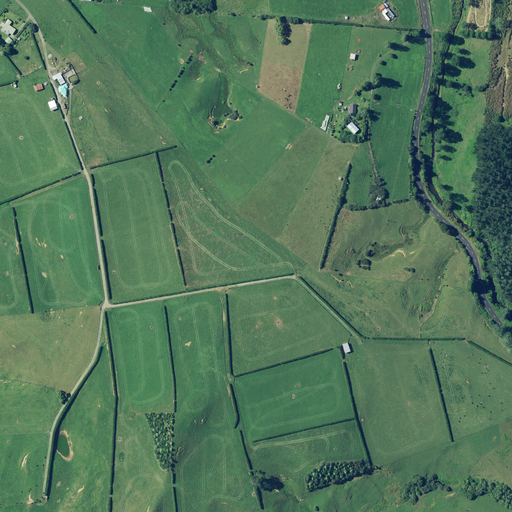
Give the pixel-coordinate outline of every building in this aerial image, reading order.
[(12,22),(8,19),(5,24),(2,22),(0,25),(3,27),(1,30),(8,35),(9,33),(12,35),(16,30),(9,25),(12,22)] [(65,83),(60,73),(58,74),(57,72),(55,73),(56,75),(52,77),(54,80),(57,79),(60,85),(65,83)] [(43,89),(41,84),(34,86),(35,91),(37,91),(38,93),(42,91),(42,89),(43,89)] [(58,108),(54,100),(48,103),(51,111),(58,108)] [(359,130),(352,122),(347,126),(354,134),(359,130)]
